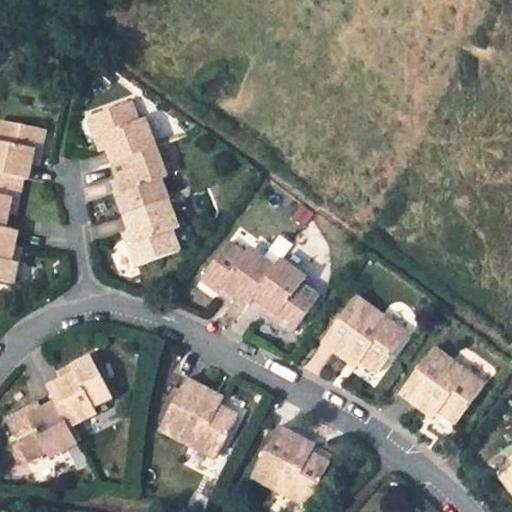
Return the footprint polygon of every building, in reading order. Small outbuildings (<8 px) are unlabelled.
[(107,140),(117,170),(163,154),(153,125),(147,128),(139,105),(92,121),(99,143),(107,140)] [(0,176),(27,182),(33,184),(40,150),(48,151),(53,129),(5,120),(0,137),(0,176)] [(120,201),(127,220),(173,203),(166,183),(173,181),(163,154),(117,170),(128,199),(120,201)] [(27,182),(0,176),(0,230),(6,232),(14,198),(23,201),(27,182)] [(184,236),(173,203),(127,220),(138,250),(126,254),(135,276),(182,260),(175,239),(184,236)] [(20,235),(6,232),(0,230),(0,283),(17,287),(20,267),(14,265),(20,235)] [(226,294),(250,313),(255,306),(279,275),(255,256),(250,262),(233,249),(203,286),(221,301),(226,294)] [(312,289),(285,267),(279,275),(255,306),(281,326),(276,333),(295,347),(326,308),(308,294),(312,289)] [(357,359),(379,376),(405,342),(358,304),(326,344),(351,365),(357,359)] [(452,428),(479,393),(431,356),(397,396),(424,418),(429,411),(452,428)] [(79,376),(51,390),(60,407),(73,434),(101,421),(97,412),(118,402),(97,359),(76,369),(79,376)] [(164,442),(219,470),(240,431),(215,417),(218,412),(187,396),(164,442)] [(53,465),(83,452),(73,434),(60,407),(32,421),(29,415),(9,425),(30,469),(50,459),(53,465)] [(255,487),(303,511),(312,511),(329,478),(304,465),(308,457),(278,443),(255,487)] [(511,454),(505,460),(508,465),(490,478),(511,508),(511,454)]
